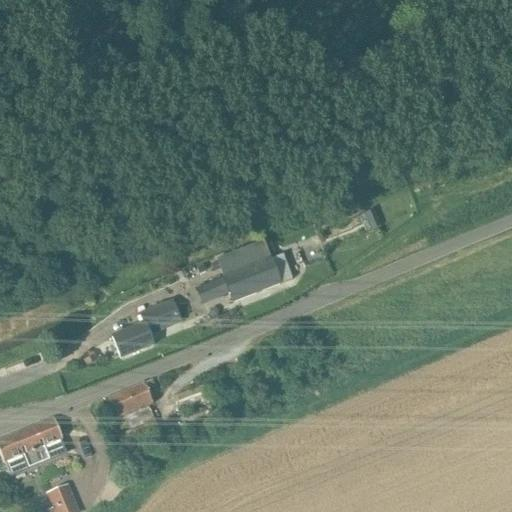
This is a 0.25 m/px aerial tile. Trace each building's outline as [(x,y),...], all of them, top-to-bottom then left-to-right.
[(216,259),(233,302),(279,283),(278,280),(291,274),(282,253),(270,258),(263,240),(216,259)] [(112,337),(119,354),(121,358),(153,345),(149,335),(181,322),(172,301),(140,314),(144,324),(112,337)] [(105,400),(108,408),(114,420),(117,419),(123,433),(124,432),(134,453),(163,439),(148,406),(153,404),(148,393),(156,389),(152,381),(144,384),(144,383),(105,400)] [(175,396),(179,405),(180,410),(186,408),(190,419),(211,411),(202,386),(175,396)] [(62,438),(54,419),(54,418),(0,439),(0,454),(3,463),(5,462),(10,475),(66,453),(61,439),(62,438)] [(78,511),(69,486),(46,495),(52,509),(46,511),(78,511)]
